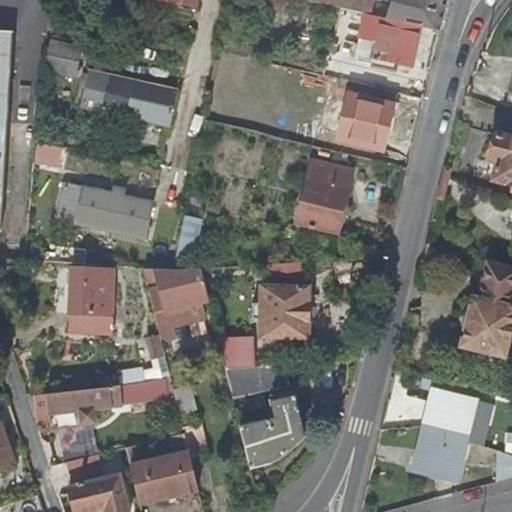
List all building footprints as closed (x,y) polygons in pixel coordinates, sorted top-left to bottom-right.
[(288,0),(365,17),(375,19),(378,0),(288,0)] [(420,29),(439,34),(447,0),(393,0),(388,22),(420,29)] [(48,21),(62,24),(63,13),(49,11),(48,21)] [(374,54),(373,60),(395,65),(410,68),(420,29),(388,22),(375,19),(365,17),(357,50),(374,54)] [(61,33),(62,24),(48,21),(47,31),(61,33)] [(0,32),(0,216),(11,33),(0,32)] [(80,50),(51,45),(45,73),(73,80),(80,50)] [(232,47),(230,58),(256,64),(258,53),(232,47)] [(395,65),(373,60),(372,63),(379,70),(393,74),(395,65)] [(169,127),(177,90),(88,71),(80,108),(169,127)] [(395,106),(348,95),(337,142),(384,153),(395,106)] [(511,186),(511,140),(498,136),(491,162),(499,164),(494,182),(511,186)] [(67,153),(43,148),(37,175),(61,180),(67,153)] [(367,243),(382,182),(340,171),(325,232),(367,243)] [(55,219),(143,240),(151,205),(63,185),(55,219)] [(189,231),(191,221),(184,218),(175,256),(190,259),(196,233),(189,231)] [(199,223),(191,221),(189,231),(196,233),(199,223)] [(511,267),(488,262),(478,301),(476,301),(464,347),(478,351),(475,363),(498,368),(501,357),(506,358),(511,335),(511,267)] [(106,334),(110,271),(68,269),(64,332),(106,334)] [(171,312),(197,304),(200,303),(196,288),(202,286),(199,274),(172,272),(141,270),(158,338),(160,344),(179,339),(176,330),(171,312)] [(261,340),(308,339),(308,289),(260,290),(261,340)] [(202,323),(197,304),(171,312),(176,330),(202,323)] [(151,361),(164,358),(160,344),(158,338),(146,341),(151,361)] [(224,372),(257,369),(253,354),(222,362),(224,372)] [(286,391),(280,367),(257,369),(224,372),(232,404),(286,391)] [(120,386),(121,401),(167,397),(165,380),(120,386)] [(191,384),(173,390),(182,415),(200,408),(191,384)] [(122,410),(121,401),(120,386),(35,398),(37,425),(50,424),(49,415),(80,413),(81,427),(94,426),(93,412),(122,410)] [(477,403),(431,393),(423,431),(467,444),(477,403)] [(272,422),(239,430),(247,460),(283,451),(302,439),(292,400),(268,405),(272,422)] [(198,425),(181,428),(183,435),(189,460),(206,455),(198,425)] [(146,427),(116,433),(119,446),(149,440),(146,427)] [(0,465),(11,462),(0,430),(0,465)] [(458,482),(467,444),(423,431),(413,471),(458,482)] [(183,435),(167,439),(171,460),(143,466),(138,446),(124,450),(138,506),(197,492),(189,460),(183,435)] [(511,477),(511,452),(498,452),(497,477),(511,477)] [(96,457),(63,465),(69,490),(66,491),(72,511),(91,511),(104,509),(104,511),(125,511),(116,477),(102,481),(96,457)] [(203,457),(192,461),(200,492),(212,488),(203,457)]
